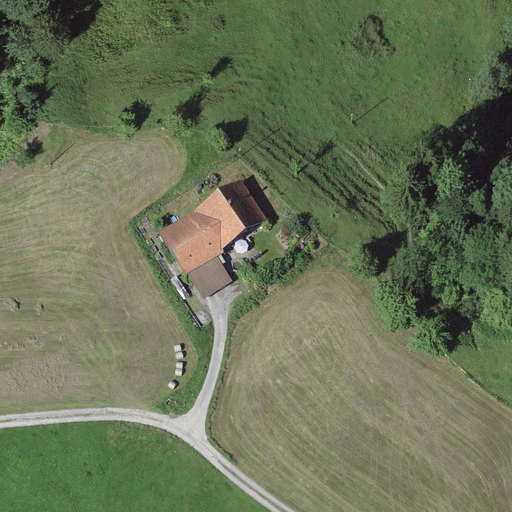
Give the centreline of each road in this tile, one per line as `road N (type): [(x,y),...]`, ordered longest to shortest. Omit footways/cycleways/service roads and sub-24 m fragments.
road 1 (track): [(283,511),(160,420),(76,415),(0,422)]
road 2 (track): [(197,450),(224,327)]
